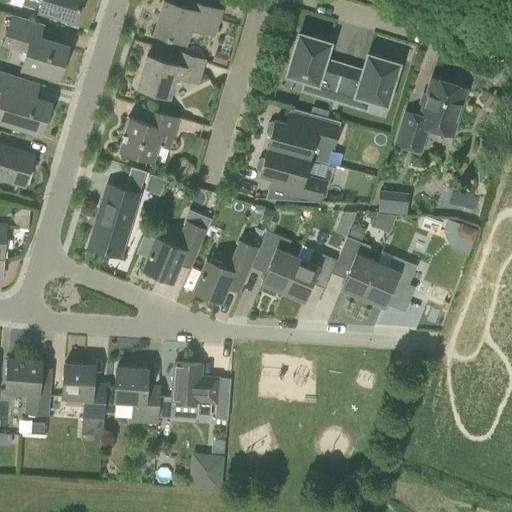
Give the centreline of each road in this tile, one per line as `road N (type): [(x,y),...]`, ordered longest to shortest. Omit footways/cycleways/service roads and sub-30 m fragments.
road 1 (residential): [(39,257),(119,0)]
road 2 (residential): [(429,345),(187,325)]
road 3 (residential): [(511,59),(312,0)]
road 4 (residential): [(209,182),(265,0)]
road 5 (residential): [(187,325),(21,313)]
road 6 (residential): [(187,325),(39,257)]
